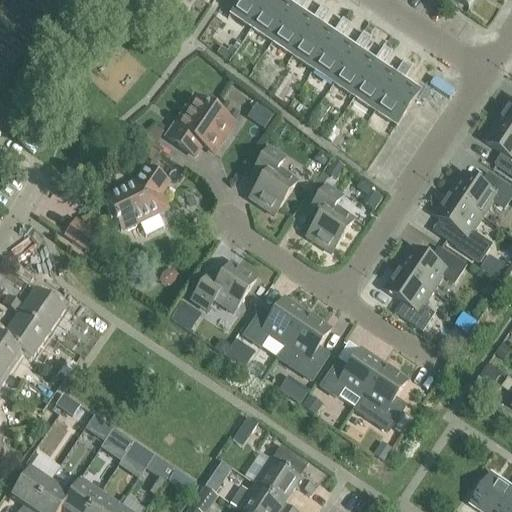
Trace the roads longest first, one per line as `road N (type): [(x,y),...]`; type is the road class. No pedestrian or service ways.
road 1 (residential): [(484,73),(337,298)]
road 2 (residential): [(484,73),(372,0)]
road 3 (residential): [(225,230),(337,298)]
